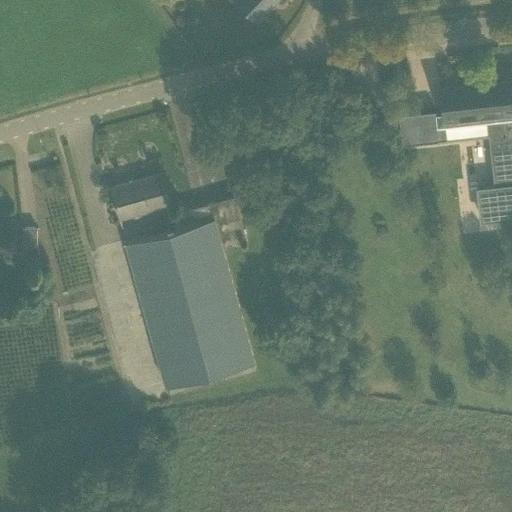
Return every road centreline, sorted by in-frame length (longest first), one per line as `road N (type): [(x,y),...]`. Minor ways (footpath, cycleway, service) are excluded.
road 1 (unclassified): [(0,135),(301,54)]
road 2 (unclassified): [(301,54),(511,27)]
